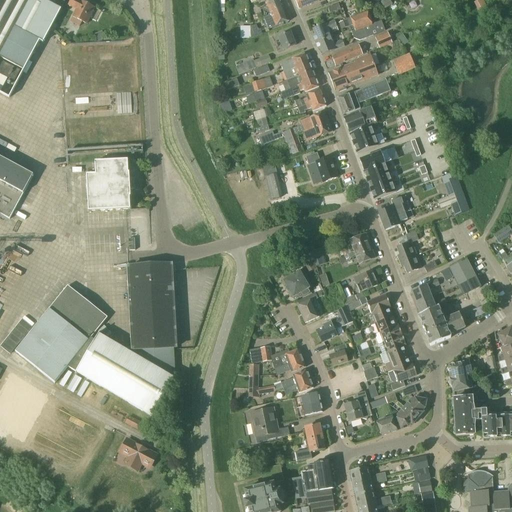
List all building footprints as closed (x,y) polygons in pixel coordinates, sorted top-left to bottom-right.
[(0,0),(0,91),(7,79),(0,75),(0,58),(24,71),(39,41),(43,43),(49,31),(51,32),(54,33),(55,31),(58,26),(53,24),(60,11),(65,0),(0,0)] [(86,25),(94,9),(76,0),(70,0),(68,6),(76,10),(70,22),(79,27),(81,22),(86,25)] [(277,14),(284,11),(279,0),(264,0),(269,9),(274,7),(277,14)] [(296,0),(300,9),(320,2),(319,0),(296,0)] [(485,0),(480,0),(475,3),(482,15),(491,10),(485,0)] [(339,4),(328,8),(330,14),(341,9),(339,4)] [(274,7),(269,9),(271,15),(263,18),(268,30),(289,22),(284,11),(277,14),(274,7)] [(368,13),(360,16),(367,38),(385,32),(382,21),(372,25),(368,13)] [(347,19),(350,26),(354,25),(356,31),(352,32),(354,38),(360,41),(367,38),(360,16),(351,19),(351,18),(347,19)] [(349,26),(350,26),(347,19),(339,22),(342,30),(349,27),(349,26)] [(316,43),(331,38),(328,31),(337,27),(335,22),(313,30),(315,35),(313,36),(316,43)] [(257,26),(250,27),(251,39),(261,36),(260,30),(258,30),(257,26)] [(284,51),(296,46),(291,33),(279,37),(284,51)] [(392,43),(388,33),(376,39),(380,48),(392,43)] [(331,38),(316,43),(319,51),(321,50),(323,56),(335,51),(344,47),(342,41),(333,44),(331,38)] [(336,66),(363,55),(359,46),(332,57),(336,66)] [(284,73),(309,63),(306,55),(292,60),(280,64),(284,73)] [(350,74),(374,65),(371,55),(355,61),(356,63),(329,74),(333,83),(337,82),(336,79),(339,78),(340,81),(344,79),(343,77),(346,75),(347,78),(351,77),(350,74)] [(415,68),(410,55),(393,61),(398,74),(415,68)] [(269,56),(255,62),(257,67),(271,62),(269,56)] [(257,67),(255,62),(254,60),(237,67),(240,75),(257,68),(257,67)] [(21,71),(3,62),(0,67),(0,74),(15,82),(21,71)] [(286,82),(292,79),(313,71),(309,63),(284,73),(283,73),(286,82)] [(378,75),(374,65),(350,74),(351,77),(347,78),(350,86),(378,75)] [(270,72),(268,66),(254,72),(256,77),(270,72)] [(313,71),(299,77),(300,79),(293,82),(295,87),(316,79),(313,71)] [(337,82),(333,83),(336,92),(350,86),(347,78),(346,75),(343,77),(344,79),(340,81),(339,78),(336,79),(337,82)] [(224,91),(240,86),(237,79),(222,85),(224,91)] [(316,79),(295,87),(295,88),(280,94),(283,101),(300,95),(299,93),(305,91),(306,93),(319,88),(316,79)] [(251,84),(254,93),(261,91),(267,89),(265,80),(251,84)] [(392,92),(387,80),(337,99),(343,116),(361,109),(359,104),(392,92)] [(295,102),(298,109),(324,98),(320,90),(307,96),(308,99),(301,101),(301,100),(295,102)] [(262,92),(253,95),(256,102),(265,99),(262,92)] [(324,98),(298,109),(301,115),(306,113),(305,111),(312,109),(313,112),(327,107),(324,98)] [(266,100),(255,104),(257,108),(267,104),(266,100)] [(254,113),(256,120),(265,118),(271,116),(269,108),(254,113)] [(344,118),(350,134),(377,123),(371,108),(344,118)] [(303,132),(329,122),(325,112),(299,122),(303,132)] [(265,118),(256,120),(259,128),(267,125),(265,118)] [(329,122),(303,132),(307,142),(309,142),(312,143),(316,141),(317,139),(319,138),(319,137),(332,132),(329,122)] [(350,134),(354,144),(376,136),(372,126),(350,134)] [(284,133),(286,138),(296,134),(294,129),(284,133)] [(296,134),(286,138),(293,157),(303,153),(296,134)] [(376,136),(354,144),(357,154),(380,146),(380,145),(376,136)] [(382,152),(360,161),(364,172),(365,171),(385,164),(386,163),(387,163),(393,161),(392,161),(389,150),(382,153),(382,152)] [(319,163),(326,183),(338,179),(341,178),(333,157),(323,160),(322,160),(320,153),(308,157),(311,164),(312,166),(319,163)] [(34,175),(0,157),(0,214),(10,219),(34,175)] [(129,174),(128,162),(95,163),(96,176),(86,176),(87,200),(96,200),(96,203),(87,203),(88,213),(126,211),(130,211),(130,199),(131,199),(130,192),(135,191),(134,181),(130,181),(130,174),(129,174)] [(365,171),(364,172),(368,181),(390,173),(387,163),(386,163),(385,164),(365,171)] [(272,164),(262,167),(271,201),(280,198),(272,164)] [(390,173),(368,181),(371,191),(394,183),(390,173)] [(452,180),(444,183),(449,197),(455,195),(462,192),(455,173),(454,173),(450,175),(452,180)] [(394,183),(371,191),(375,201),(375,202),(398,193),(398,192),(397,193),(394,183)] [(456,215),(456,216),(469,211),(469,210),(462,192),(455,195),(458,202),(452,205),(456,215)] [(380,213),(383,222),(405,213),(402,205),(403,204),(401,198),(392,201),(394,208),(380,213)] [(383,222),(386,231),(401,225),(399,223),(413,217),(411,211),(405,213),(383,222)] [(510,236),(511,234),(511,231),(509,227),(493,236),(498,243),(510,236)] [(400,262),(416,256),(411,243),(419,240),(416,232),(406,236),(409,244),(397,249),(400,256),(398,257),(400,262)] [(343,252),(345,256),(370,247),(366,235),(350,240),(353,248),(343,252)] [(370,247),(345,256),(347,262),(353,260),(352,256),(356,255),(357,258),(360,264),(375,259),(370,247)] [(511,255),(502,262),(511,275),(511,274),(511,255)] [(416,256),(400,262),(402,268),(404,267),(407,274),(421,269),(416,256)] [(310,257),(300,263),(307,274),(316,268),(310,257)] [(324,257),(314,260),(316,266),(326,263),(324,257)] [(459,287),(477,279),(471,268),(467,259),(449,268),(459,287)] [(427,274),(438,268),(434,262),(424,267),(427,274)] [(128,268),(132,351),(174,349),(170,265),(152,266),(128,268)] [(441,272),(446,281),(453,278),(448,268),(441,272)] [(300,299),(311,292),(299,271),(283,281),(293,298),(298,296),(300,299)] [(360,294),(378,286),(372,272),(354,280),(360,294)] [(327,274),(320,276),(323,286),(329,285),(327,274)] [(477,279),(459,287),(464,295),(481,288),(477,279)] [(415,303),(431,297),(429,291),(433,289),(440,286),(437,280),(430,283),(431,284),(427,286),(411,292),(415,303)] [(355,285),(346,289),(349,296),(358,292),(355,285)] [(174,349),(132,351),(133,354),(99,335),(101,332),(100,332),(95,341),(90,338),(106,318),(66,287),(15,353),(54,384),(67,367),(76,373),(152,418),(168,392),(175,379),(175,351),(174,349)] [(326,296),(323,290),(315,293),(297,302),(299,306),(297,307),(305,324),(319,317),(312,302),(318,299),(326,296)] [(372,314),(390,308),(391,307),(387,295),(367,302),(372,314)] [(420,315),(436,308),(431,297),(415,303),(420,315)] [(349,311),(367,302),(365,298),(347,306),(349,311)] [(436,308),(420,315),(419,316),(430,346),(451,338),(450,336),(465,329),(459,313),(443,320),(438,307),(436,308)] [(325,318),(327,323),(323,325),(324,327),(316,331),(322,343),(337,336),(333,327),(341,324),(343,328),(353,323),(346,308),(325,318)] [(375,323),(394,316),(390,308),(372,314),(375,323)] [(378,333),(397,326),(394,316),(375,323),(378,333)] [(26,317),(1,346),(10,354),(36,326),(26,317)] [(375,336),(379,345),(402,336),(398,325),(397,326),(378,333),(379,334),(375,336)] [(502,343),(511,339),(511,328),(503,333),(501,329),(495,333),(496,340),(497,340),(500,339),(502,343)] [(360,334),(353,337),(355,342),(362,339),(360,334)] [(382,354),(386,352),(404,345),(405,345),(402,336),(379,345),(382,354)] [(504,353),(511,350),(511,339),(502,343),(504,346),(502,347),(504,353)] [(408,354),(404,345),(386,352),(389,361),(408,354)] [(279,368),(302,359),(298,350),(289,354),(288,351),(271,357),(269,348),(259,350),(262,364),(271,362),(272,366),(274,371),(279,369),(279,368)] [(507,363),(511,361),(511,350),(504,353),(504,355),(498,357),(499,363),(506,360),(507,363)] [(333,367),(347,363),(343,352),(330,357),(333,367)] [(411,364),(408,354),(389,361),(389,362),(390,363),(392,371),(411,364)] [(493,357),(486,359),(489,371),(495,369),(493,357)] [(305,368),(302,359),(279,368),(279,369),(274,371),(277,376),(290,371),(291,373),(305,368)] [(510,373),(511,372),(511,361),(507,363),(508,366),(501,368),(503,375),(510,373)] [(416,375),(412,363),(411,364),(392,371),(393,372),(397,382),(391,384),(393,390),(405,386),(403,380),(416,375)] [(469,375),(473,375),(471,366),(465,368),(464,363),(449,366),(448,369),(450,379),(469,375)] [(250,367),(249,377),(258,377),(259,367),(250,367)] [(369,371),(364,373),(367,382),(378,378),(374,369),(369,371)] [(281,384),(283,390),(287,388),(310,380),(306,371),(292,376),(293,379),(281,384)] [(472,389),(469,375),(450,379),(453,393),(454,393),(455,399),(469,398),(468,390),(472,389)] [(249,377),(249,389),(258,389),(258,377),(249,377)] [(287,388),(283,390),(286,396),(298,392),(299,394),(313,389),(310,380),(287,388)] [(369,387),(368,387),(368,388),(369,391),(372,399),(378,397),(374,385),(369,387)] [(415,387),(403,392),(405,398),(417,393),(415,387)] [(258,389),(249,389),(249,398),(258,398),(260,398),(260,395),(267,394),(267,389),(258,390),(258,389)] [(366,420),(369,418),(369,417),(372,417),(364,392),(355,395),(357,402),(344,406),(349,423),(363,419),(366,420)] [(301,407),(320,403),(318,394),(299,398),(301,407)] [(405,407),(418,419),(422,413),(422,411),(425,407),(426,401),(415,398),(415,399),(412,399),(405,407)] [(488,437),(487,417),(486,410),(470,411),(470,405),(472,405),(472,398),(469,398),(455,399),(454,399),(456,436),(475,435),(474,427),(475,421),(481,421),(482,437),(488,437)] [(320,403),(301,407),(303,417),(322,413),(320,403)] [(412,425),(418,419),(405,407),(397,416),(398,419),(397,419),(401,430),(407,427),(410,424),(412,425)] [(256,434),(256,438),(267,436),(268,441),(290,436),(289,429),(278,431),(273,409),(251,414),(253,424),(251,424),(254,435),(256,434)] [(126,423),(137,430),(141,423),(130,416),(126,423)] [(381,437),(397,431),(392,417),(376,423),(381,437)] [(307,441),(322,438),(319,425),(304,428),(307,441)] [(322,438),(307,441),(309,450),(296,453),(298,461),(311,458),(310,453),(324,450),(322,438)] [(149,468),(156,455),(128,440),(121,453),(129,457),(125,464),(138,471),(141,463),(149,468)] [(427,469),(429,468),(426,456),(414,458),(417,471),(427,469)] [(334,490),(330,462),(314,465),(314,466),(307,468),(308,472),(301,474),(302,479),(293,481),(296,499),(307,498),(310,506),(311,511),(335,511),(332,490),(334,490)] [(493,478),(493,477),(489,474),(483,472),(478,472),(472,473),(467,476),(468,479),(463,485),(463,490),(467,493),(470,493),(470,508),(468,508),(468,511),(511,511),(511,468),(511,469),(511,472),(511,484),(511,485),(508,488),(508,492),(493,493),(492,481),(492,477),(493,478)] [(350,472),(353,484),(386,478),(385,473),(376,475),(376,476),(369,478),(367,469),(350,472)] [(353,484),(356,497),(373,493),(371,484),(377,483),(378,485),(387,483),(386,478),(353,484)] [(243,502),(245,508),(245,511),(248,511),(280,511),(278,504),(282,503),(282,505),(283,505),(286,504),(287,511),(288,511),(290,511),(292,511),(295,510),(288,481),(277,484),(275,485),(274,483),(263,486),(264,486),(245,491),(246,496),(245,497),(246,501),(243,502)] [(419,483),(421,495),(432,493),(430,481),(419,483)] [(358,508),(391,501),(390,497),(382,499),(380,501),(375,502),(373,493),(356,497),(358,508)] [(421,495),(423,507),(434,504),(432,493),(421,495)] [(359,511),(376,511),(376,508),(381,506),(383,508),(392,506),(391,501),(358,508),(359,511)]
